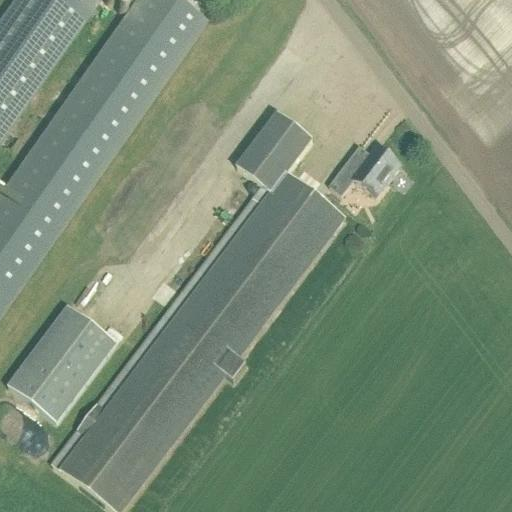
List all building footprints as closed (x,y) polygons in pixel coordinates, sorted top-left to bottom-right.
[(19,0),(0,28),(0,321),(206,27),(167,0),(19,0)] [(238,366),(345,226),(287,182),(313,148),(278,121),(237,175),(262,194),(256,202),(257,203),(53,473),(81,494),(72,505),(81,511),(127,511),(226,383),(234,389),(247,373),(238,366)] [(376,204),(400,172),(377,154),(359,178),(348,170),(329,194),(342,203),(354,188),(376,204)] [(57,431),(117,351),(69,314),(8,394),(57,431)] [(17,416),(10,423),(25,438),(32,431),(17,416)]
